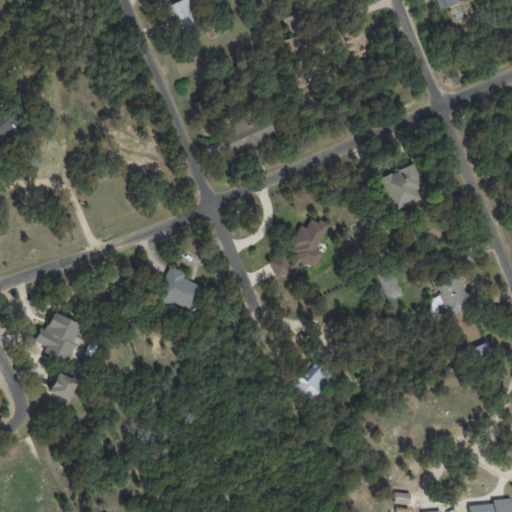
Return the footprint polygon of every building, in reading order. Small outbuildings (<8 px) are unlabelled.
[(159,0),(156,1),(174,44),(198,33),(184,0),(159,0)] [(459,1),(458,0),(434,0),(438,9),(459,1)] [(368,28),(327,46),(345,93),(385,75),(368,28)] [(212,106),(238,142),(282,125),(265,89),(212,106)] [(14,111),(0,119),(0,161),(34,144),(14,111)] [(406,162),(377,176),(394,212),(423,200),(406,162)] [(279,248),(297,275),(324,264),(322,246),(330,226),(301,217),(279,248)] [(168,263),(152,287),(193,315),(205,281),(168,263)] [(399,296),(392,267),(376,271),(384,300),(399,296)] [(444,318),(469,308),(455,271),(430,280),(444,318)] [(53,307),(33,335),(77,366),(94,330),(53,307)] [(315,365),(294,382),(316,403),(337,383),(315,365)] [(62,372),(48,394),(73,412),(90,389),(62,372)] [(511,511),(511,497),(466,494),(466,511),(511,511)]
